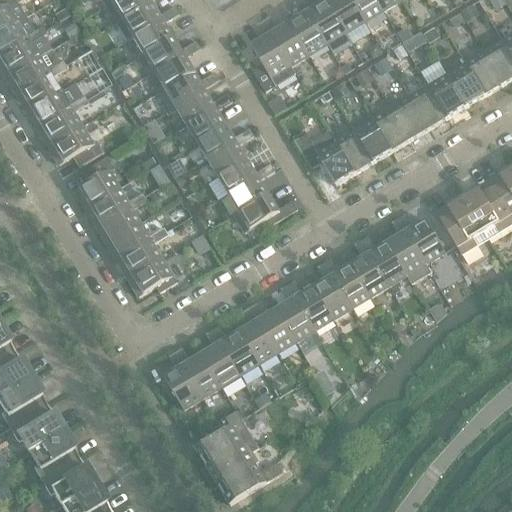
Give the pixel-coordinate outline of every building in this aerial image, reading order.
[(0,0),(0,37),(21,25),(11,8),(15,6),(11,0),(0,0)] [(101,0),(107,9),(122,0),(101,0)] [(122,0),(107,9),(118,26),(153,5),(150,0),(122,0)] [(304,0),(301,2),(307,11),(313,7),(308,0),(304,0)] [(350,0),(333,0),(327,4),(347,37),(366,26),(350,0)] [(350,0),(366,26),(385,15),(375,0),(350,0)] [(375,0),(385,15),(403,3),(401,0),(375,0)] [(307,11),(301,2),(294,6),(300,15),(307,11)] [(327,4),(309,15),(329,48),(347,37),(327,4)] [(153,5),(118,26),(128,44),(134,40),(164,23),(162,19),(153,5)] [(169,15),(173,22),(181,18),(176,10),(169,15)] [(173,22),(169,15),(162,19),(164,23),(134,40),(144,57),(145,58),(174,40),(166,26),(173,22)] [(329,48),(309,15),(290,26),(310,59),(329,48)] [(264,25),(270,34),(276,30),(271,21),(264,25)] [(0,37),(0,61),(31,42),(29,39),(21,25),(0,37)] [(270,34),(264,25),(257,29),(263,38),(270,34)] [(290,26),(272,37),(292,71),(310,59),(290,26)] [(36,34),(41,42),(48,37),(44,30),(36,34)] [(0,61),(0,68),(7,81),(42,60),(34,46),(41,42),(36,34),(29,39),(31,42),(0,61)] [(296,78),(292,71),(272,37),(252,49),(263,68),(253,74),(266,96),(296,78)] [(511,38),(503,44),(511,58),(511,38)] [(139,60),(150,78),(185,57),(183,54),(174,40),(145,58),(144,57),(139,60)] [(485,55),(505,88),(511,84),(511,58),(503,44),(485,55)] [(190,50),(194,57),(202,53),(197,45),(190,50)] [(190,50),(183,54),(185,57),(150,78),(161,97),(166,94),(166,93),(195,75),(187,61),(194,57),(190,50)] [(466,66),(486,99),(505,88),(485,55),(466,66)] [(42,60),(7,81),(18,98),(52,77),(50,74),(42,60)] [(57,69),(62,77),(69,72),(65,65),(57,69)] [(448,78),(468,111),(486,99),(466,66),(448,78)] [(18,98),(28,115),(63,95),(55,81),(62,77),(57,69),(50,74),(52,77),(18,98)] [(104,91),(114,85),(105,70),(95,76),(104,91)] [(166,94),(161,97),(172,113),(177,110),(206,92),(220,84),(216,76),(201,85),(195,75),(166,93),(166,94)] [(448,78),(429,89),(449,122),(468,111),(448,78)] [(429,89),(410,100),(430,133),(449,122),(429,89)] [(177,110),(187,128),(217,110),(215,107),(206,92),(177,110)] [(28,115),(39,133),(73,112),(71,108),(63,95),(28,115)] [(222,102),(226,110),(233,105),(229,98),(222,102)] [(78,104),(83,112),(90,107),(86,100),(78,104)] [(392,111),(412,144),(430,133),(410,100),(392,111)] [(222,102),(215,107),(217,110),(187,128),(198,146),(227,128),(219,114),(226,110),(222,102)] [(78,104),(71,108),(73,112),(39,133),(49,150),(84,130),(76,116),(83,112),(78,104)] [(392,111),(373,122),(393,156),(412,144),(392,111)] [(355,134),(375,167),(393,156),(373,122),(355,134)] [(236,142),(227,128),(198,146),(208,163),(238,145),(236,142)] [(84,130),(49,150),(60,169),(74,160),(81,171),(105,156),(98,144),(94,146),(84,130)] [(243,137),(247,145),(254,140),(250,133),(243,137)] [(375,167),(355,134),(336,145),(356,178),(375,167)] [(356,178),(336,145),(331,136),(313,147),(308,138),(296,145),(313,173),(323,166),(337,190),(356,178)] [(208,163),(219,181),(248,163),(240,149),(247,145),(243,137),(236,142),(238,145),(208,163)] [(76,194),(87,213),(121,192),(111,175),(115,173),(108,160),(83,175),(89,186),(76,194)] [(248,163),(219,181),(229,198),(259,180),(257,176),(248,163)] [(264,172),(268,180),(275,175),(271,168),(264,172)] [(511,170),(500,177),(502,181),(492,187),(511,221),(511,170)] [(264,172),(257,176),(259,180),(229,198),(239,215),(240,215),(269,198),(261,184),(268,180),(264,172)] [(463,200),(489,241),(511,227),(511,221),(492,187),(481,194),(479,190),(463,200)] [(121,192),(87,213),(97,230),(102,227),(132,209),(129,205),(121,192)] [(136,201),(141,209),(148,204),(144,197),(136,201)] [(240,215),(239,215),(234,218),(246,237),(263,227),(267,233),(299,214),(294,206),(279,214),(269,198),(240,215)] [(489,241),(463,200),(448,209),(450,212),(439,219),(462,257),(489,241)] [(141,209),(136,201),(129,205),(132,209),(102,227),(97,230),(108,247),(142,227),(134,213),(141,209)] [(399,222),(405,231),(411,227),(406,218),(399,222)] [(405,231),(399,222),(392,226),(398,235),(405,231)] [(407,235),(427,268),(446,256),(426,223),(407,235)] [(142,227),(108,247),(118,265),(153,244),(150,240),(142,227)] [(158,236),(162,244),(169,239),(165,232),(158,236)] [(432,277),(427,268),(407,235),(388,246),(408,279),(414,288),(415,287),(417,292),(434,282),(431,278),(432,277)] [(153,244),(118,265),(129,282),(163,261),(155,248),(162,244),(158,236),(150,240),(153,244)] [(362,244),(368,254),(374,249),(369,240),(362,244)] [(368,254),(362,244),(355,248),(361,258),(368,254)] [(370,257),(390,290),(408,279),(388,246),(370,257)] [(390,290),(370,257),(351,268),(371,301),(390,290)] [(163,261),(129,282),(140,301),(157,291),(160,297),(178,286),(163,261)] [(325,266),(331,276),(337,272),(332,262),(325,266)] [(331,276),(325,266),(318,270),(324,280),(331,276)] [(333,279),(353,313),(371,301),(351,268),(333,279)] [(314,291),(334,324),(353,313),(333,279),(314,291)] [(288,289),(294,298),(300,294),(295,285),(288,289)] [(294,298),(288,289),(281,293),(287,302),(294,298)] [(334,324),(314,291),(296,302),(316,335),(334,324)] [(277,313),(297,346),(316,335),(296,302),(277,313)] [(251,311),(256,321),(263,317),(257,307),(251,311)] [(256,321),(251,311),(244,315),(249,325),(256,321)] [(277,313),(258,324),(278,358),(297,346),(277,313)] [(258,324),(240,335),(260,369),(278,358),(258,324)] [(0,365),(17,355),(1,329),(0,329),(0,365)] [(214,334),(219,343),(226,339),(220,330),(214,334)] [(219,343),(214,334),(207,338),(212,347),(219,343)] [(260,369),(240,335),(221,347),(241,380),(260,369)] [(221,347),(203,358),(223,391),(241,380),(221,347)] [(176,356),(182,365),(189,361),(183,352),(176,356)] [(0,401),(33,382),(17,355),(0,365),(0,401)] [(182,365),(176,356),(170,360),(175,369),(182,365)] [(184,369),(204,402),(223,391),(203,358),(184,369)] [(204,402),(184,369),(165,381),(185,414),(204,402)] [(33,382),(0,401),(0,403),(7,415),(3,418),(11,432),(49,409),(33,382)] [(293,415),(301,428),(318,417),(311,405),(293,415)] [(66,435),(49,409),(11,432),(20,446),(24,443),(32,456),(66,435)] [(260,452),(249,433),(237,414),(226,421),(231,430),(196,451),(207,470),(202,473),(214,494),(220,490),(231,509),(284,476),(278,467),(261,477),(256,468),(260,465),(254,455),(260,452)] [(66,435),(32,456),(39,469),(35,471),(43,485),(82,462),(66,435)] [(0,461),(0,467),(4,473),(10,469),(4,459),(0,461)] [(82,462),(43,485),(51,497),(55,495),(64,509),(97,489),(82,462)] [(111,511),(97,489),(64,509),(65,511),(111,511)]
